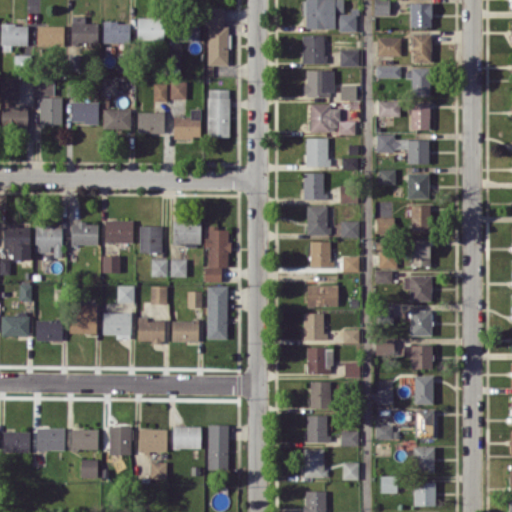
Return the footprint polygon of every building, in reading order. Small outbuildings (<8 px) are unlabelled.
[(305,0),(305,27),(335,27),(335,11),(343,11),(343,0),(305,0)] [(373,0),(373,14),(389,14),(389,0),(373,0)] [(410,26),(432,25),(431,1),(409,2),(410,26)] [(224,7),(204,6),(203,25),(208,25),(207,64),(228,64),(228,24),(224,24),(224,7)] [(339,12),(338,30),(356,30),(357,7),(350,7),(350,13),(339,12)] [(98,22),(85,22),(85,15),(71,15),(71,42),(98,42),(98,22)] [(137,38),(164,39),(164,17),(137,16),(137,38)] [(200,39),(199,20),(174,20),(175,40),(200,39)] [(103,21),(103,42),(129,42),(129,21),(103,21)] [(1,44),(3,44),(3,50),(11,50),(11,44),(27,44),(27,23),(0,24),(1,44)] [(64,45),(64,25),(37,25),(37,45),(64,45)] [(431,60),(431,32),(411,32),(412,61),(431,60)] [(302,34),(302,63),(325,62),(324,34),(302,34)] [(400,55),(401,36),(377,35),(377,54),(400,55)] [(340,65),(359,65),(359,48),(340,48),(340,65)] [(400,76),(400,64),(375,65),(376,76),(400,76)] [(411,77),(411,95),(429,95),(430,68),(406,67),(406,77),(411,77)] [(333,69),(306,69),(305,95),(333,96),(333,69)] [(0,83),(0,98),(17,99),(18,78),(0,77),(0,83)] [(39,122),(61,123),(62,96),(54,96),(54,78),(34,78),(33,95),(40,95),(39,122)] [(101,93),(117,94),(118,79),(102,79),(101,93)] [(170,97),(186,98),(186,80),(170,80),(170,97)] [(167,82),(153,82),(153,100),(167,100),(167,82)] [(356,84),(340,84),(340,99),(356,98),(356,84)] [(207,135),(229,136),(229,89),(207,88),(207,135)] [(98,100),(71,100),(71,122),(98,122),(98,100)] [(399,100),(377,100),(378,115),(399,115),(399,100)] [(310,130),(337,130),(337,107),(330,107),(330,102),(310,102),(310,130)] [(411,128),(430,128),(429,102),(410,102),(411,128)] [(28,106),(1,105),(1,126),(27,127),(28,106)] [(131,108),(103,107),(102,127),(130,128),(131,108)] [(173,116),(174,138),(200,138),(200,108),(190,108),(190,115),(173,116)] [(138,132),(164,131),(164,111),(137,111),(138,132)] [(357,120),(339,120),(338,133),(357,133),(357,120)] [(395,133),(376,133),(376,149),(407,149),(407,162),(428,162),(428,139),(394,138),(395,133)] [(328,137),(306,137),(306,164),(328,164),(328,137)] [(342,168),(357,169),(357,156),(342,156),(342,168)] [(395,167),(378,168),(379,184),(396,183),(395,167)] [(324,171),(303,172),(303,199),(324,198),(324,171)] [(428,172),(407,172),(407,198),(429,197),(428,172)] [(340,202),(358,202),(358,183),(339,184),(340,202)] [(307,233),(328,233),(328,205),(307,204),(307,233)] [(410,230),(429,231),(430,204),(411,204),(410,230)] [(104,240),(133,241),(133,219),(105,218),(104,240)] [(172,220),(173,244),(201,244),(201,219),(172,220)] [(359,236),(359,220),(340,220),(340,236),(359,236)] [(71,244),(98,244),(98,222),(71,222),(71,244)] [(139,251),(161,251),(161,225),(139,224),(139,251)] [(30,258),(30,225),(3,225),(3,247),(12,247),(12,258),(30,258)] [(62,255),(61,225),(35,225),(35,251),(52,251),(52,256),(62,255)] [(205,280),(221,280),(222,266),(229,266),(229,226),(208,226),(208,237),(206,237),(205,280)] [(411,265),(430,265),(429,237),(410,238),(411,265)] [(330,239),(310,240),(310,267),(331,266),(330,239)] [(378,267),(397,266),(396,248),(389,249),(389,240),(375,240),(375,248),(378,248),(378,267)] [(102,271),(120,271),(120,255),(102,254),(102,271)] [(359,270),(359,255),(342,255),(342,270),(359,270)] [(0,272),(10,273),(10,258),(0,257),(0,272)] [(167,275),(167,257),(151,257),(151,275),(167,275)] [(186,276),(187,258),(170,257),(170,276),(186,276)] [(392,269),(374,269),(374,282),(392,282),(392,269)] [(431,275),(404,275),(404,288),(410,288),(409,300),(431,300),(431,275)] [(31,300),(31,282),(19,282),(19,300),(31,300)] [(134,301),(134,284),(117,284),(117,301),(134,301)] [(206,338),(227,338),(228,284),(207,284),(206,338)] [(307,305),(338,305),(337,284),(306,284),(307,305)] [(150,302),(167,302),(167,285),(151,285),(150,302)] [(187,290),(187,306),(202,306),(201,290),(187,290)] [(96,304),(70,304),(70,332),(97,331),(96,304)] [(391,304),(376,305),(377,322),(392,321),(391,304)] [(431,309),(410,309),(410,334),(431,334),(431,309)] [(102,333),(116,333),(116,337),(131,338),(131,312),(103,311),(102,333)] [(324,311),(303,311),(303,338),(324,339),(324,311)] [(1,313),(0,334),(27,335),(28,313),(1,313)] [(164,319),(147,319),(147,316),(138,315),(137,341),(164,341),(164,319)] [(62,339),(62,318),(35,319),(35,339),(62,339)] [(198,340),(198,319),(172,319),(172,340),(198,340)] [(359,341),(359,328),(342,328),(342,342),(359,341)] [(393,338),(375,338),(375,354),(393,353),(393,338)] [(432,344),(403,343),(403,355),(411,355),(411,367),(432,368),(432,344)] [(325,345),(306,346),(307,373),(325,372),(325,345)] [(359,360),(343,361),(343,376),(359,376),(359,360)] [(414,403),(433,402),(432,374),(414,374),(414,403)] [(310,380),(310,407),(330,406),(329,380),(310,380)] [(392,404),(393,388),(377,388),(376,403),(392,404)] [(415,437),(433,436),(433,408),(414,408),(415,437)] [(327,414),(307,414),(307,441),(328,441),(327,414)] [(207,468),(228,468),(229,423),(208,423),(207,468)] [(392,423),(375,423),(375,438),(392,438),(392,423)] [(131,425),(109,425),(108,453),(131,454),(131,425)] [(201,425),(172,425),(172,447),(201,447),(201,425)] [(64,449),(64,427),(36,427),(37,449),(64,449)] [(98,449),(98,428),(71,427),(71,448),(98,449)] [(166,451),(167,428),(139,428),(138,451),(166,451)] [(340,444),(358,445),(358,430),(340,429),(340,444)] [(3,450),(29,451),(30,431),(3,430),(3,450)] [(434,446),(412,446),(412,470),(434,470),(434,446)] [(325,476),(324,447),(302,447),(303,476),(325,476)] [(97,458),(80,458),(81,476),(98,476),(97,458)] [(167,461),(150,460),(150,478),(166,478),(167,461)] [(342,478),(359,478),(359,461),(342,461),(342,478)] [(397,474),(380,475),(380,492),(397,491),(397,474)] [(414,505),(435,504),(434,480),(413,481),(414,505)] [(325,511),(326,490),(304,489),(303,511),(325,511)]
